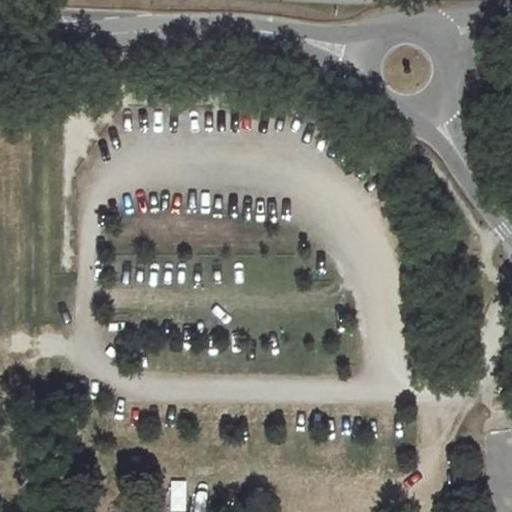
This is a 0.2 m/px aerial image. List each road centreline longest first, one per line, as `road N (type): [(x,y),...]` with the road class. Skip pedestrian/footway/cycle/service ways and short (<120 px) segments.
road 1 (unclassified): [(0,42),(255,30),(364,53)]
road 2 (unclassified): [(508,226),(485,253),(487,390),(507,511)]
road 3 (track): [(453,403),(445,420),(330,511)]
road 4 (unclassified): [(508,226),(432,111)]
